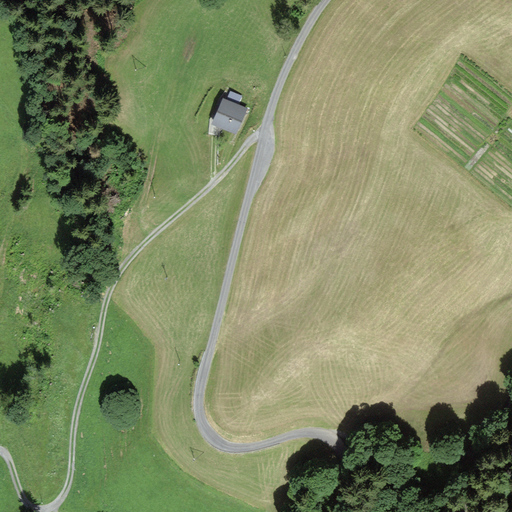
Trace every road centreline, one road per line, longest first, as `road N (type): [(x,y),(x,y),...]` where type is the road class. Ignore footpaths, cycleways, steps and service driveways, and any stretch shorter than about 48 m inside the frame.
road 1 (unclassified): [(344,511),(347,452),(332,434),(224,445),(205,430),(199,398),(274,98),(326,0)]
road 2 (track): [(0,451),(26,504),(43,510),(57,503),(120,273),(265,135)]
road 3 (track): [(511,368),(479,425),(465,511)]
